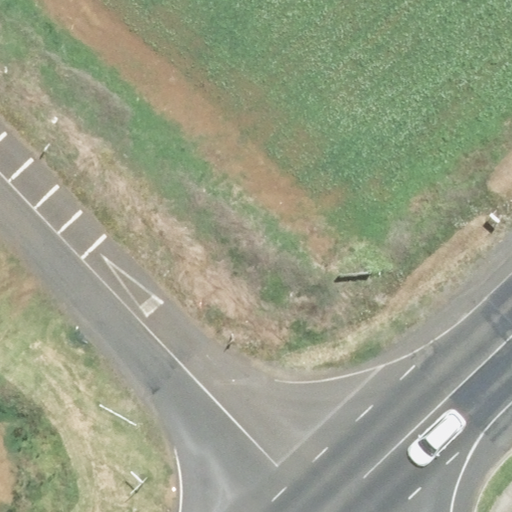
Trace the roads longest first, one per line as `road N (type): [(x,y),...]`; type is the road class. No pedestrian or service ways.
road 1 (unclassified): [(0,165),(325,511)]
road 2 (secondary): [(331,511),(511,341)]
